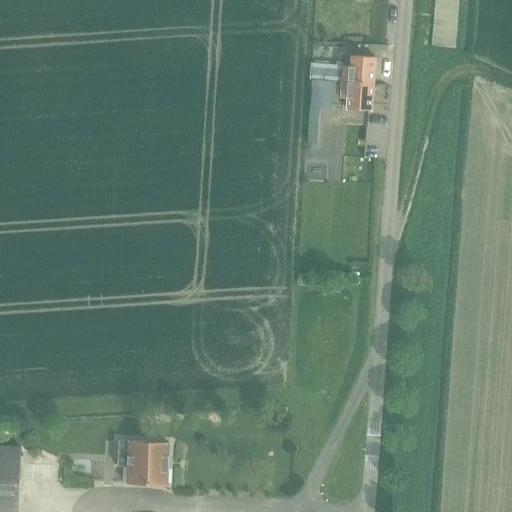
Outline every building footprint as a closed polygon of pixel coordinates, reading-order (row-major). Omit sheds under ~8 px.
[(454,48),(458,0),(435,0),(431,46),(454,48)] [(375,57),(355,56),(343,55),(343,66),(311,64),(310,79),(342,81),(342,82),(373,84),(375,57)] [(331,110),(334,82),(312,81),(307,144),(316,145),(319,109),(331,110)] [(346,109),(371,111),(373,84),(342,82),(341,98),(347,98),(346,109)] [(126,484),(146,485),(166,486),(168,443),(118,441),(117,466),(127,466),(126,484)] [(0,511),(17,511),(21,447),(0,446),(0,511)]
